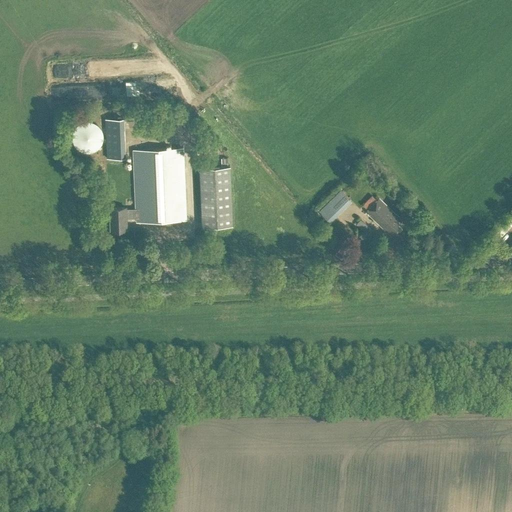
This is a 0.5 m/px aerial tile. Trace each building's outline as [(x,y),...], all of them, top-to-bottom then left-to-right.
[(95,74),(94,61),(56,63),(56,76),(95,74)] [(123,115),(102,116),(103,129),(105,129),(107,158),(126,157),(123,115)] [(186,219),(183,147),(133,149),(136,208),(126,208),(126,207),(110,207),(111,230),(127,229),(126,217),(136,217),(136,221),(186,219)] [(231,162),(200,163),(202,223),(234,222),(231,162)] [(340,189),(335,194),(346,205),(351,201),(340,189)] [(362,203),(368,209),(366,211),(392,236),(402,225),(399,222),(402,219),(396,213),(395,214),(379,198),(377,199),(372,194),(362,203)] [(334,217),(323,206),(318,210),(329,222),(334,217)] [(358,217),(354,222),(365,230),(369,225),(358,217)]
